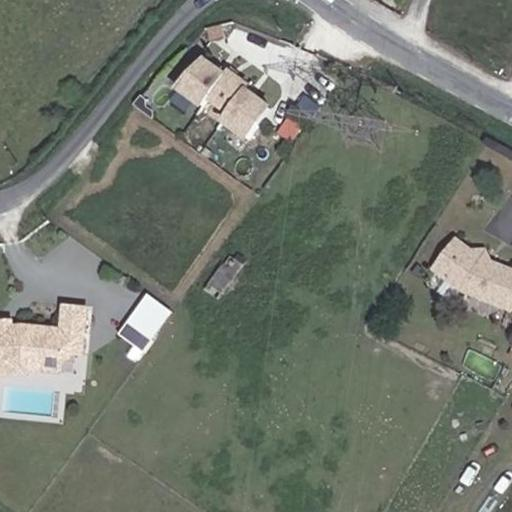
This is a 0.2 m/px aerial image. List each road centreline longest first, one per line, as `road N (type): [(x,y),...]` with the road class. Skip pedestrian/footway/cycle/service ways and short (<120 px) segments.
road 1 (residential): [(0,200),(68,151),(203,0)]
road 2 (residential): [(329,0),(511,108)]
